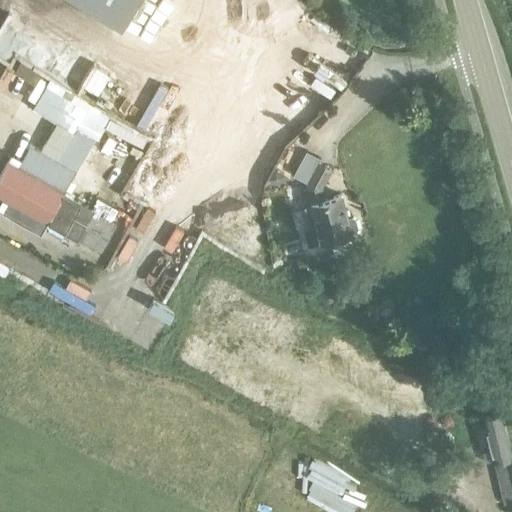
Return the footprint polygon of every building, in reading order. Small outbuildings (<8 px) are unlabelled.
[(136,0),(76,0),(121,26),(136,0)] [(111,219),(118,208),(97,196),(91,208),(62,192),(106,113),(47,79),(33,104),(56,118),(40,147),(32,142),(20,163),(10,158),(0,175),(0,209),(41,233),(48,220),(100,250),(116,222),(111,219)] [(325,198),(322,185),(331,168),(319,161),(321,157),(307,149),(293,174),(308,182),(307,185),(313,203),(304,205),(310,226),(306,228),(310,242),(323,238),(324,240),(353,232),(352,230),(355,229),(357,225),(355,217),(351,215),(348,216),(341,193),(325,198)] [(279,186),(285,175),(274,169),(268,180),(279,186)] [(443,383),(231,268),(230,269),(191,341),(404,456),(441,386),(443,383)] [(486,394),(497,391),(492,373),(480,377),(486,394)] [(511,454),(501,411),(484,415),(505,503),(511,500),(511,454)]
